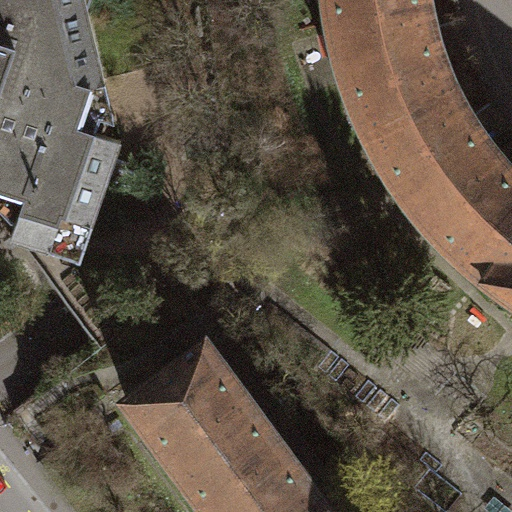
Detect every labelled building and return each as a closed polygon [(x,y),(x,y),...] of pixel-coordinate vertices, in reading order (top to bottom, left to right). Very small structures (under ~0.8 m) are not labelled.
[(0,0),(0,190),(16,196),(3,235),(41,247),(46,231),(78,241),(113,139),(86,130),(92,114),(78,110),(77,98),(81,84),(97,80),(77,0),(0,0)] [(347,84),(368,132),(461,89),(446,58),(431,15),(429,0),(326,0),(332,37),(347,84)] [(424,222),(469,262),(511,211),(511,164),(507,160),(483,132),(461,89),(368,132),(398,185),(424,222)] [(506,295),(511,298),(511,211),(469,262),(506,295)] [(207,511),(296,511),(317,497),(201,342),(124,400),(207,511)] [(328,511),(317,497),(296,511),(328,511)]
